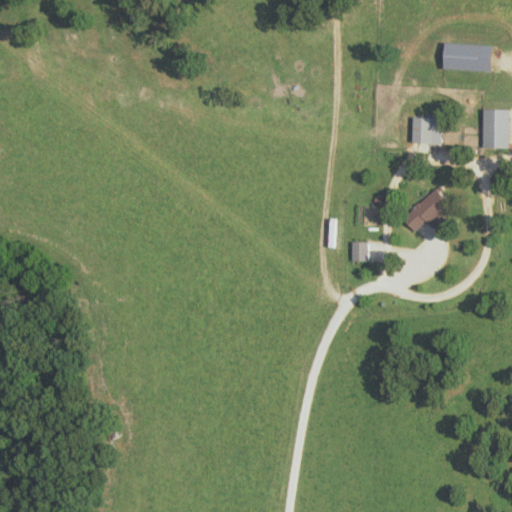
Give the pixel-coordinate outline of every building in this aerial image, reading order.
[(492,44),(444,43),(443,69),(491,71),(492,44)] [(483,147),(509,147),(510,109),(484,109),(483,147)] [(442,119),(413,118),(412,143),(441,144),(442,119)] [(427,221),(431,226),(453,209),(437,189),(402,217),(414,231),(427,221)] [(351,260),(368,261),(368,241),(352,241),(351,260)]
